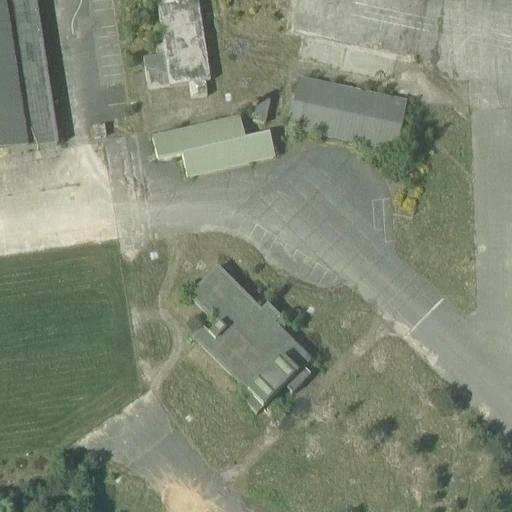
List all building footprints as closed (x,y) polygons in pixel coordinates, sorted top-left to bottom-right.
[(0,0),(0,154),(6,153),(6,156),(56,148),(33,0),(0,0)] [(188,88),(190,101),(206,99),(204,85),(209,84),(202,36),(197,3),(179,6),(177,0),(163,0),(155,1),(157,12),(127,17),(130,41),(160,36),(162,48),(155,49),(156,59),(143,61),(147,93),(168,89),(169,91),(188,88)] [(287,133),(395,156),(406,105),(297,82),(287,133)] [(252,125),(264,127),(269,105),(257,102),(256,106),(252,106),(251,110),(255,111),(252,125)] [(181,159),(187,181),(274,160),(268,138),(244,143),(239,122),(152,142),(157,165),(181,159)] [(92,130),(94,141),(105,139),(103,129),(92,130)] [(249,400),(262,413),(283,391),(290,398),(309,379),(302,372),(310,365),(273,328),(279,322),(266,309),(260,315),(216,272),(187,301),(216,330),(207,338),(197,348),(249,400)]
